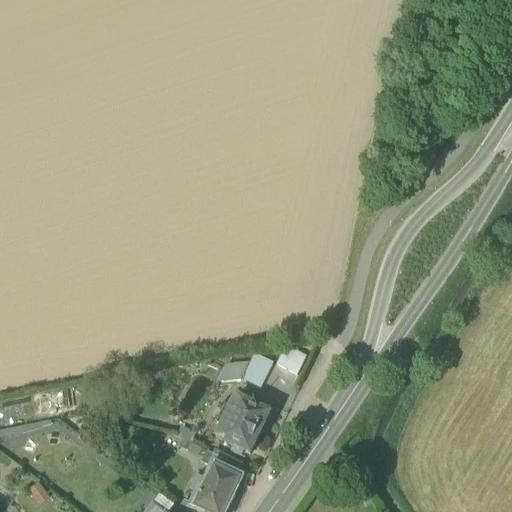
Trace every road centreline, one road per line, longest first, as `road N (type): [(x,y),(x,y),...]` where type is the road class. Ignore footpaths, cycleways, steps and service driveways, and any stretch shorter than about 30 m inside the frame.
road 1 (secondary): [(511,119),(416,221),(389,268),(369,372)]
road 2 (secondary): [(369,372),(511,158)]
road 3 (secondary): [(278,511),(369,372)]
